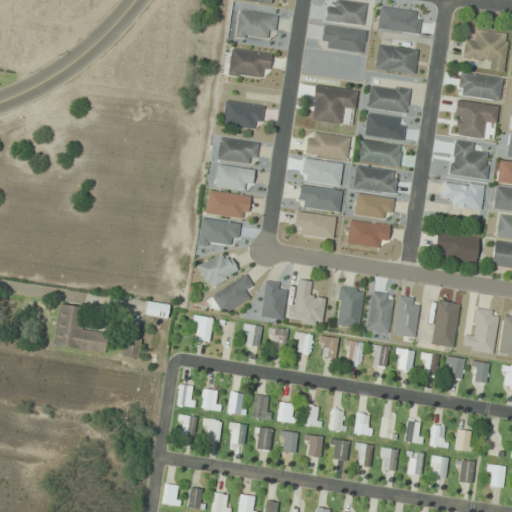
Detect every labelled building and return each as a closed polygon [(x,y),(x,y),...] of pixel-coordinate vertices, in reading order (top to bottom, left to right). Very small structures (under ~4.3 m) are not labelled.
[(364,24),(365,1),(327,0),(326,22),(364,24)] [(377,30),(417,35),(420,12),(380,7),(377,30)] [(276,14),(237,11),(235,36),(274,39),(276,14)] [(362,52),(364,31),(323,26),(320,47),(362,52)] [(465,38),(462,56),(487,60),(486,68),(503,71),(508,34),(476,29),(475,39),(465,38)] [(414,73),(417,50),(378,45),(375,69),(414,73)] [(261,78),(261,72),(269,73),(271,53),(231,48),(228,74),(261,78)] [(499,100),(501,77),(459,73),(457,96),(499,100)] [(410,90),(371,83),(367,107),(406,114),(410,90)] [(352,125),(356,90),(314,85),(309,120),(352,125)] [(486,126),(495,127),(498,104),(455,100),(451,135),(484,138),(486,126)] [(263,105),(225,101),(222,125),(260,129),(263,105)] [(402,141),(405,118),(366,113),(363,136),(402,141)] [(349,138),(308,131),(305,153),(346,160),(349,138)] [(258,142),(219,139),(217,161),(256,163),(258,142)] [(399,167),(402,145),(359,139),(356,161),(399,167)] [(342,162),(303,158),(300,180),(339,185),(342,162)] [(253,169),(215,165),(213,186),(251,190),(253,169)] [(352,187),(394,194),(398,172),(356,165),(352,187)] [(483,186),(444,180),(442,196),(452,197),(451,206),(480,210),(483,186)] [(297,207),(339,212),(341,190),(300,185),(297,207)] [(250,196),(208,190),(205,213),(247,219),(250,196)] [(392,196),(354,196),(354,217),(392,217),(392,196)] [(334,215),(295,213),(294,235),(333,237),(334,215)] [(239,222),(201,218),(198,244),(236,248),(239,222)] [(389,224),(348,220),(346,244),(378,247),(378,241),(387,241),(389,224)] [(478,238),(437,232),(434,249),(444,250),(443,258),(475,262),(478,238)] [(511,243),(494,240),(490,265),(511,269),(511,243)] [(197,267),(209,288),(238,271),(226,250),(197,267)] [(252,284),(244,274),(209,298),(221,316),(249,297),(244,289),(252,284)] [(312,282),(297,279),(291,322),(320,326),(325,295),(310,293),(312,282)] [(282,281),(261,282),(263,321),(284,320),(282,281)] [(335,326),(359,328),(363,289),(339,286),(335,326)] [(364,338),(387,341),(393,294),(369,291),(364,338)] [(420,298),(399,295),(393,335),(414,338),(420,298)] [(459,303),(437,299),(430,344),(452,348),(459,303)] [(167,319),(169,305),(147,300),(144,314),(167,319)] [(105,352),(107,332),(80,329),(82,307),(57,303),(52,346),(105,352)] [(498,311),(477,308),(474,336),(463,334),(461,350),(492,354),(498,311)] [(498,353),(511,355),(511,312),(504,311),(498,353)] [(210,341),(210,316),(194,317),(194,341),(210,341)] [(260,325),(243,324),(242,345),(259,346),(260,325)] [(287,329),(272,327),(269,348),(284,350),(287,329)] [(296,353),(312,352),(310,332),(294,334),(296,353)] [(221,342),(230,343),(231,335),(223,334),(221,342)] [(319,355),(333,359),(339,340),(325,335),(319,355)] [(140,339),(123,338),(122,357),(139,358),(140,339)] [(361,363),(361,341),(346,341),(346,363),(361,363)] [(387,366),(387,345),(373,345),(373,366),(387,366)] [(412,370),(412,348),(395,348),(395,370),(412,370)] [(437,353),(420,353),(420,374),(437,374),(437,353)] [(443,377),(461,379),(464,358),(446,356),(443,377)] [(469,382),(487,383),(488,362),(471,361),(469,382)] [(500,385),(511,387),(511,366),(504,365),(500,385)] [(188,384),(178,384),(178,405),(188,405),(188,384)] [(221,392),(204,388),(200,407),(217,411),(221,392)] [(239,415),(243,393),(230,391),(227,412),(239,415)] [(268,419),(272,397),(254,394),(250,416),(268,419)] [(295,405),(280,401),(276,420),(291,423),(295,405)] [(319,405),(304,405),(304,427),(319,427),(319,405)] [(327,430),(341,432),(345,410),(331,408),(327,430)] [(352,433),(369,436),(372,415),(355,413),(352,433)] [(193,438),(196,416),(178,414),(176,436),(193,438)] [(200,438),(218,441),(221,420),(203,417),(200,438)] [(380,436),(387,436),(389,418),(382,417),(380,436)] [(423,423),(407,421),(404,442),(420,444),(423,423)] [(445,426),(431,425),(429,446),(443,448),(445,426)] [(271,427),(255,427),(255,449),(271,449),(271,427)] [(472,451),(472,428),(456,428),(456,451),(472,451)] [(296,431),(279,431),(279,452),(295,453),(296,431)] [(302,456),(320,458),(321,436),(304,434),(302,456)] [(328,459),(346,461),(348,440),(330,438),(328,459)] [(372,444),(358,442),(355,466),(369,468),(372,444)] [(380,471),(395,472),(396,448),(381,447),(380,471)] [(423,453),(408,451),(405,474),(420,476),(423,453)] [(446,457),(434,456),(432,478),(445,479),(446,457)] [(472,459),(456,461),(458,482),(474,481),(472,459)] [(503,486),(503,464),(486,464),(486,486),(503,486)] [(181,486),(165,483),(161,503),(177,506),(181,486)] [(187,509),(203,509),(203,488),(187,488),(187,509)] [(209,511),(213,511),(227,511),(231,495),(213,492),(209,511)] [(256,511),(256,495),(237,495),(237,511),(256,511)] [(263,511),(279,511),(278,500),(263,502),(263,511)]
